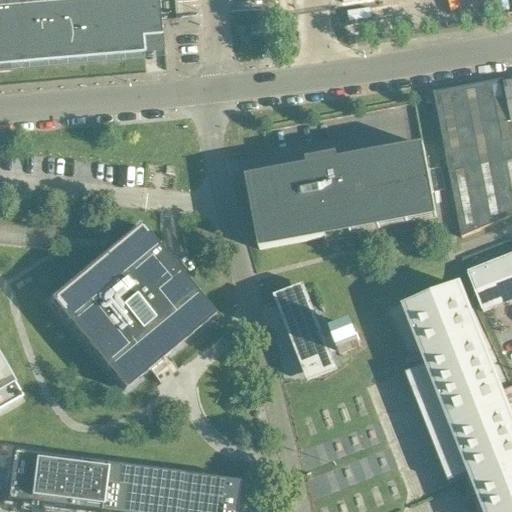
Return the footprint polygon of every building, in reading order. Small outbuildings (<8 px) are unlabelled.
[(160,20),(158,0),(0,0),(0,65),(143,52),(142,37),(161,35),(160,24),(160,20)] [(511,122),(506,84),(505,81),(434,94),(462,240),(511,218),(511,122)] [(423,146),(422,146),(338,162),(337,156),(307,162),(308,168),(246,179),(260,251),(437,218),(423,146)] [(139,227),(49,302),(123,392),(176,349),(214,318),(139,227)] [(483,313),(485,312),(511,301),(511,258),(468,276),(483,313)] [(372,261),(348,265),(351,281),(375,277),(372,261)] [(326,342),(304,286),(274,298),(308,383),(338,372),(332,357),(339,354),(340,357),(361,348),(353,328),(332,337),(332,339),(326,342)] [(511,511),(511,422),(506,407),(504,402),(506,400),(505,398),(502,399),(493,374),(495,372),(494,370),(491,371),(482,346),(483,344),(483,343),(482,343),(460,287),(405,309),(427,364),(426,365),(427,367),(429,367),(406,376),(449,484),(471,475),(470,477),(470,478),(471,478),(484,511),(511,511)] [(0,413),(21,401),(0,365),(0,413)] [(12,454),(6,502),(11,503),(74,511),(78,511),(239,511),(241,507),(243,484),(231,483),(93,465),(81,463),(21,456),(12,454)]
